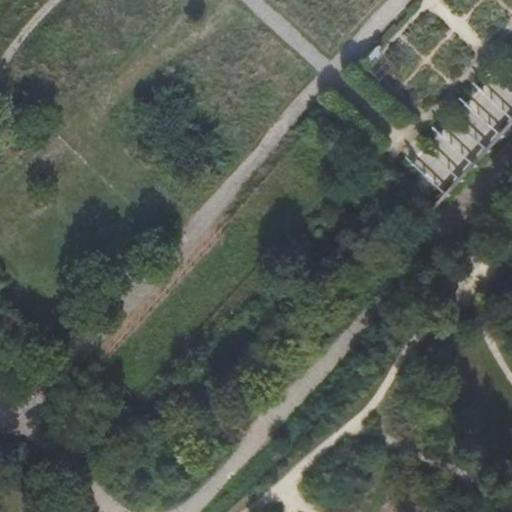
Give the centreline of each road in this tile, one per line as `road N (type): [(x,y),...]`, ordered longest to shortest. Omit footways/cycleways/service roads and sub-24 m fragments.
road 1 (track): [(21,416),(400,0)]
road 2 (track): [(511,155),(188,511)]
road 3 (track): [(118,511),(21,416)]
